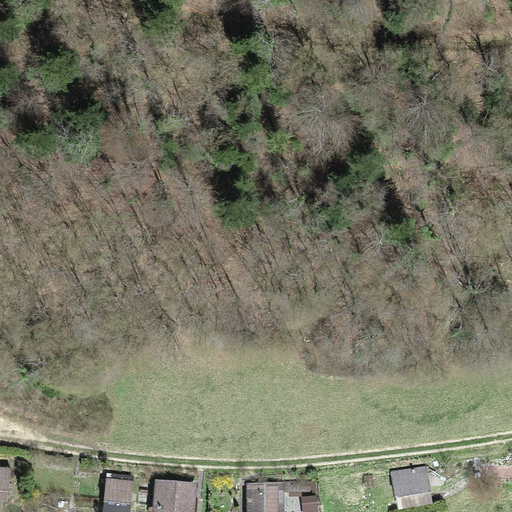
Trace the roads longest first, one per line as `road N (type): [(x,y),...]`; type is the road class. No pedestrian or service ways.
road 1 (track): [(511,435),(284,462),(129,456),(0,435)]
road 2 (track): [(103,0),(295,38),(511,44)]
